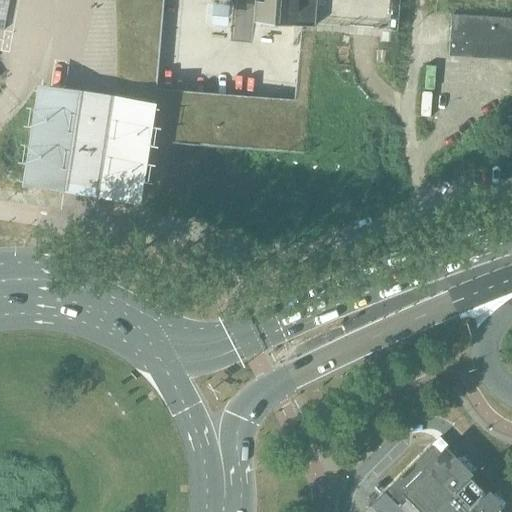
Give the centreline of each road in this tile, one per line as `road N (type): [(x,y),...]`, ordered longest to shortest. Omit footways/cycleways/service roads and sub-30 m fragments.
road 1 (primary): [(217,499),(250,402),(368,338),(511,279)]
road 2 (primary): [(511,232),(233,340),(152,345)]
road 3 (unclassified): [(219,247),(309,248),(511,181)]
road 4 (unclassified): [(219,247),(0,210)]
road 5 (primary): [(217,499),(211,442),(189,389),(152,345)]
road 6 (primary): [(152,345),(87,308),(0,300)]
